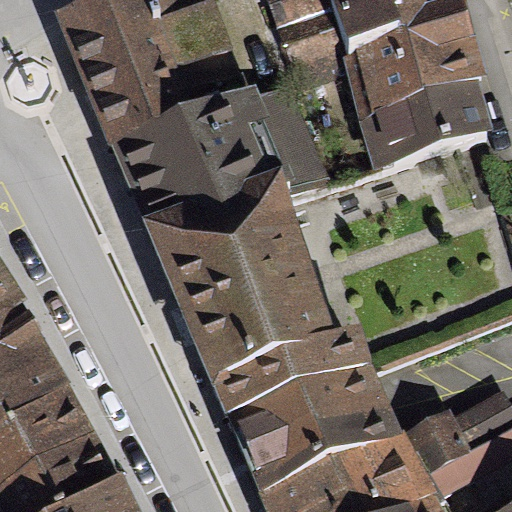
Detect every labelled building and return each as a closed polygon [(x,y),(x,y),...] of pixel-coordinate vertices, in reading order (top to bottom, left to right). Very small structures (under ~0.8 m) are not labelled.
[(241,119),(193,0),(65,52),(114,170),(241,119)] [(332,0),(264,0),(288,66),(348,45),(332,0)] [(332,0),(348,45),(359,78),(433,54),(415,6),(412,0),(332,0)] [(507,103),(472,0),(437,0),(415,6),(433,54),(456,47),(478,111),(507,103)] [(433,54),(359,78),(397,187),(511,151),(511,119),(507,103),(478,111),(456,47),(433,54)] [(241,119),(114,170),(155,267),(315,200),(270,106),(241,119)] [(315,200),(155,267),(237,463),(398,396),(315,200)] [(0,348),(29,329),(1,286),(0,286),(0,348)] [(0,485),(13,478),(99,433),(29,329),(0,348),(0,485)] [(398,396),(237,463),(258,511),(303,511),(432,456),(420,435),(398,396)] [(511,417),(502,402),(420,435),(432,456),(437,469),(511,435),(511,417)] [(32,511),(66,511),(125,477),(99,433),(13,478),(32,511)] [(511,435),(437,469),(449,495),(511,466),(511,435)] [(432,456),(303,511),(456,511),(449,495),(437,469),(432,456)] [(125,477),(66,511),(139,511),(145,509),(125,477)] [(32,511),(13,478),(0,485),(0,511),(32,511)]
